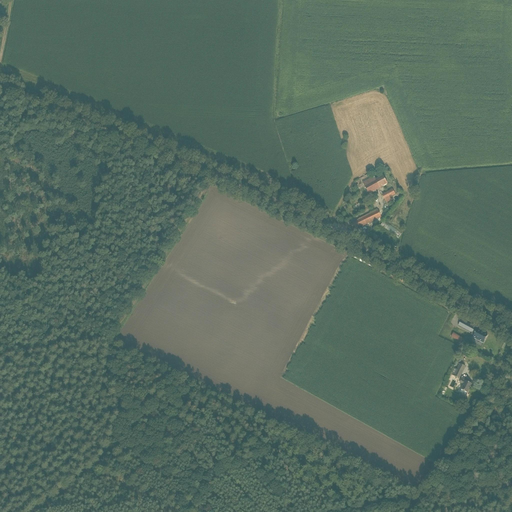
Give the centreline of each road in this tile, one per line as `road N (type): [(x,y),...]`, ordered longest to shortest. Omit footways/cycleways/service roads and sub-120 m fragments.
road 1 (track): [(421,488),(111,336)]
road 2 (track): [(213,179),(0,90)]
road 3 (unclassified): [(511,333),(322,228)]
road 4 (track): [(107,343),(113,421),(106,441),(92,463),(24,511)]
road 5 (track): [(111,336),(213,179)]
road 6 (track): [(511,358),(421,488)]
